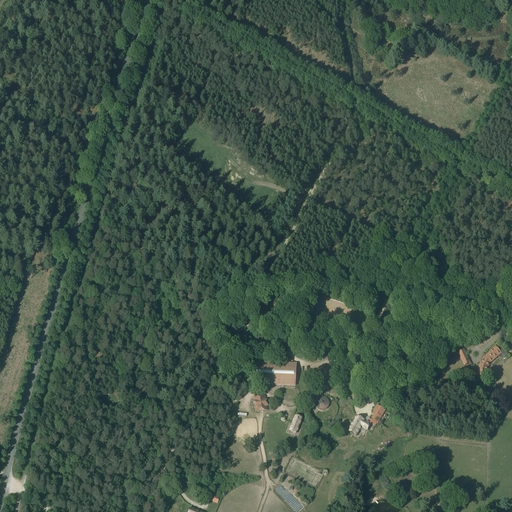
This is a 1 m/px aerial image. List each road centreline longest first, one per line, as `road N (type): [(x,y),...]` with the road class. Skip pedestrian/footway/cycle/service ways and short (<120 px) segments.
road 1 (tertiary): [(4,476),(146,0)]
road 2 (track): [(358,105),(140,511)]
road 3 (track): [(511,56),(366,339),(355,344),(253,322),(236,333)]
road 4 (track): [(166,0),(511,191)]
road 5 (track): [(213,375),(249,394),(264,481)]
